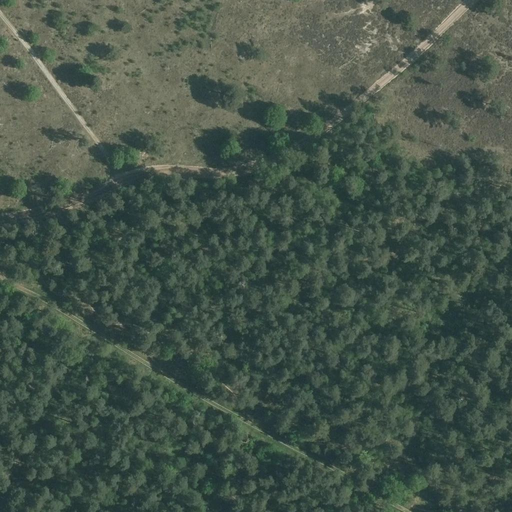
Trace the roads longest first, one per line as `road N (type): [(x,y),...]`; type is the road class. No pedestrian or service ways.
road 1 (track): [(0,279),(409,511)]
road 2 (track): [(124,181),(146,173),(229,173),(289,151),(362,99),(471,0)]
road 3 (track): [(0,15),(124,181)]
road 4 (track): [(124,181),(59,209),(0,221)]
